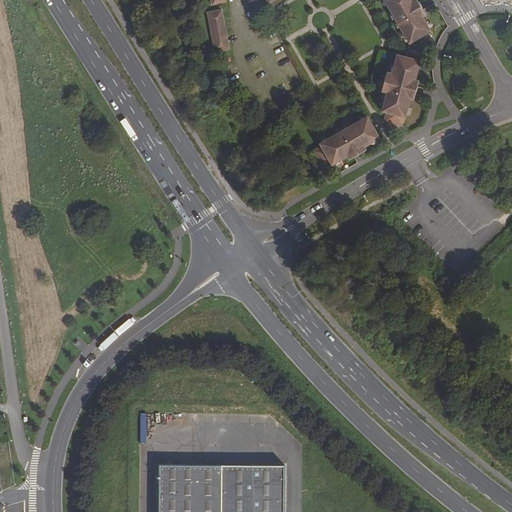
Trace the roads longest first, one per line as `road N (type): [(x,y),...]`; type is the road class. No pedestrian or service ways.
road 1 (primary): [(511,507),(389,404),(253,247)]
road 2 (primary): [(227,266),(367,426),(468,511)]
road 3 (primary): [(53,0),(227,266)]
road 4 (unclassified): [(53,511),(61,436),(91,377),(227,266)]
road 5 (primary): [(253,247),(90,0)]
road 6 (residential): [(511,107),(253,247)]
